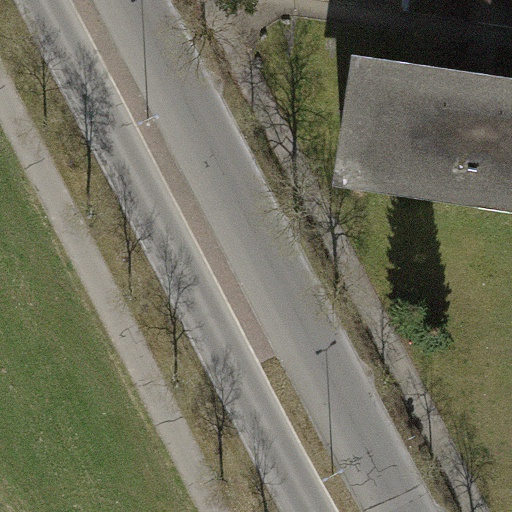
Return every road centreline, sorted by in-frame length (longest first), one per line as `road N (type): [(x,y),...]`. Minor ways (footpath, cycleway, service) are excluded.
road 1 (secondary): [(47,0),(320,511)]
road 2 (secondary): [(400,511),(129,0)]
